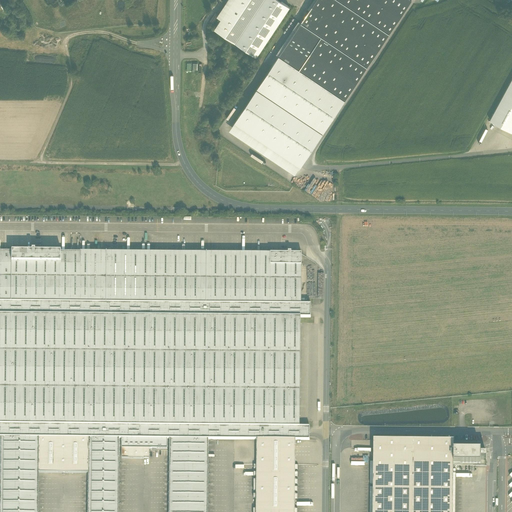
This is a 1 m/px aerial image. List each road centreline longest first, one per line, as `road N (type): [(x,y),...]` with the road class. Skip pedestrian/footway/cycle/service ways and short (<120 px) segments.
road 1 (secondary): [(511,212),(223,201),(192,177),(180,153),(175,48)]
road 2 (unknown): [(305,162),(350,166),(511,150)]
road 3 (track): [(140,43),(100,32),(69,38),(71,83),(38,162)]
road 4 (track): [(38,162),(184,164)]
